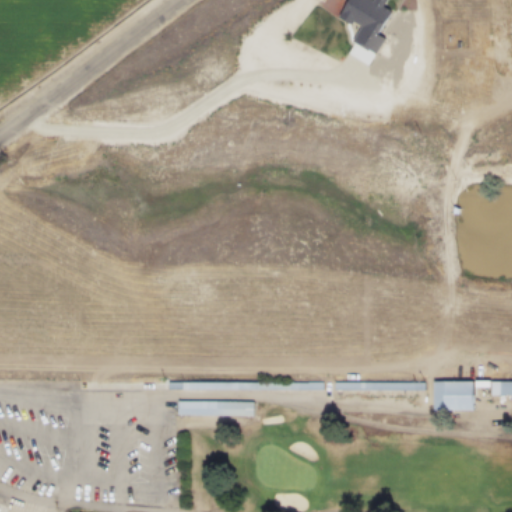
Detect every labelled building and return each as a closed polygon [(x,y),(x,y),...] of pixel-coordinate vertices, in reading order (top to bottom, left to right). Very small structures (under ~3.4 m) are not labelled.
[(442,385),(443,414),(484,415),(483,386),(442,385)] [(511,385),(503,385),(503,398),(511,397),(511,385)] [(177,386),(177,393),(332,394),(332,387),(177,386)] [(434,394),(434,387),(343,386),(343,393),(434,394)] [(263,405),(263,420),(187,419),(187,404),(263,405)]
